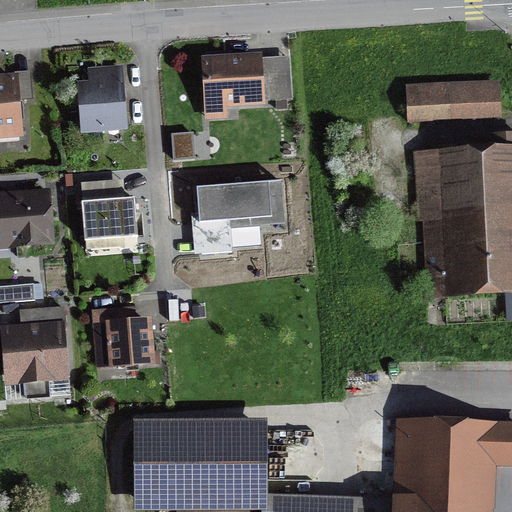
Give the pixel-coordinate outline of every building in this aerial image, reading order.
[(228,108),(265,106),(265,102),(262,58),(262,53),(202,56),(205,121),(228,120),(228,108)] [(262,58),(265,102),(276,101),(276,110),(288,110),(288,101),(292,100),(290,56),(262,58)] [(81,135),(128,131),(123,65),(88,68),(89,82),(77,82),(81,135)] [(0,71),(0,141),(23,139),(20,101),(33,100),(31,72),(20,72),(20,70),(0,71)] [(407,123),(502,118),(501,80),(406,84),(407,123)] [(417,222),(423,222),(427,300),(505,297),(506,321),(511,321),(511,132),(489,134),(490,149),(414,153),(417,222)] [(194,133),(172,134),(173,161),(196,160),(194,133)] [(124,181),(81,184),(81,186),(77,187),(78,194),(82,194),(82,204),(81,204),(84,242),(85,242),(86,250),(91,250),(92,256),(122,253),(121,248),(126,247),(125,239),(138,238),(135,199),(125,200),(124,181)] [(282,182),(196,188),(198,214),(191,214),(194,255),(232,252),(232,249),(262,247),(260,227),(285,225),(282,182)] [(0,250),(55,246),(50,189),(0,193),(0,250)] [(34,284),(0,286),(0,303),(35,301),(35,300),(43,299),(42,284),(34,285),(34,284)] [(21,326),(0,328),(6,401),(27,399),(27,401),(51,399),(51,397),(71,396),(65,307),(20,310),(21,326)] [(135,307),(92,310),(97,370),(156,365),(152,319),(136,320),(135,307)] [(267,417),(134,419),(134,510),(177,510),(268,509),(268,493),(267,417)] [(268,509),(177,510),(176,511),(493,511),(493,510),(496,510),(496,467),(511,467),(511,422),(395,421),(393,497),(268,493),(268,509)]
